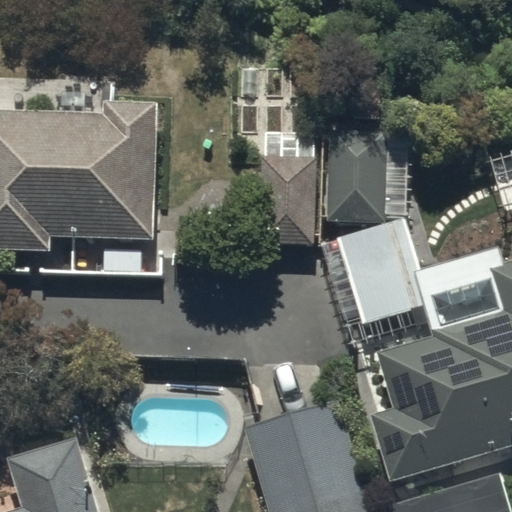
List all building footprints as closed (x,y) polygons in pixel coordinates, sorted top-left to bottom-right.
[(0,250),(52,251),(52,235),(153,237),(155,102),(103,101),(102,113),(0,111),(0,250)] [(389,132),(329,131),(326,221),(387,222),(389,132)] [(233,159),(264,159),(264,226),(312,226),(312,134),(233,134),(233,159)] [(358,325),(424,306),(431,334),(379,349),(394,403),(368,411),(388,479),(511,443),(511,259),(503,262),(499,249),(421,271),(406,219),(333,240),(358,325)] [(250,442),(269,511),(370,511),(341,415),(250,442)] [(96,511),(74,439),(9,459),(25,509),(14,511),(96,511)] [(511,511),(511,508),(502,473),(382,507),(383,511),(511,511)]
